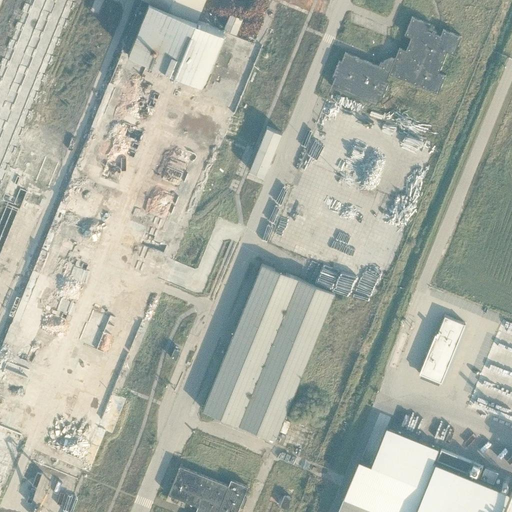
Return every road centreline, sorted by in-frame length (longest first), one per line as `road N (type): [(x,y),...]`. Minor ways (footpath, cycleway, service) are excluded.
road 1 (unknown): [(341,0),(136,511)]
road 2 (unclassified): [(511,63),(425,279)]
road 3 (unknown): [(130,0),(65,164)]
road 4 (unknown): [(52,197),(0,327)]
